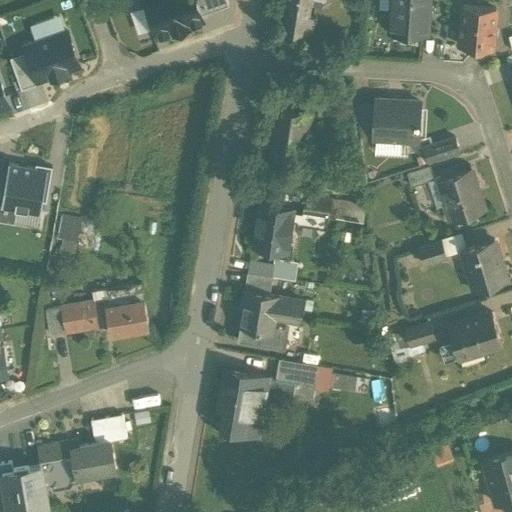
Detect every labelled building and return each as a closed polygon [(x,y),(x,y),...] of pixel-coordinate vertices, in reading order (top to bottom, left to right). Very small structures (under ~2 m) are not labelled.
[(146,0),(148,4),(156,26),(158,34),(173,29),(174,32),(189,26),(188,24),(202,18),(200,14),(195,0),(146,0)] [(195,0),(200,14),(229,4),(227,0),(195,0)] [(285,0),(281,30),(310,34),(314,16),(309,15),(311,3),(311,0),(285,0)] [(428,0),(393,0),(393,7),(391,7),(390,30),(427,32),(428,0)] [(138,33),(156,26),(148,4),(130,10),(138,33)] [(496,8),(463,5),(459,45),(492,48),(496,8)] [(79,63),(67,30),(25,45),(27,50),(38,78),(39,78),(52,73),(52,75),(66,70),(65,68),(79,63)] [(40,82),(39,78),(38,78),(27,50),(10,56),(22,89),(40,82)] [(0,106),(9,104),(0,78),(0,106)] [(335,89),(309,87),(308,102),(334,104),(335,89)] [(421,100),(375,98),(372,136),(419,138),(421,100)] [(311,111),(274,105),(267,151),(303,157),(311,111)] [(455,135),(424,145),(428,159),(459,150),(455,135)] [(35,166),(9,161),(1,203),(1,205),(17,207),(41,212),(43,200),(46,200),(53,165),(36,162),(35,166)] [(429,164),(407,171),(411,185),(434,178),(429,164)] [(471,167),(439,178),(447,202),(443,203),(449,220),(484,208),(471,167)] [(330,197),(306,194),(303,212),(327,216),(330,197)] [(330,197),(327,216),(364,221),(367,201),(330,195),(330,197)] [(17,207),(1,205),(1,203),(0,203),(0,219),(14,222),(17,207)] [(293,208),(260,203),(253,244),(287,249),(293,208)] [(41,212),(17,207),(14,222),(38,226),(41,212)] [(67,211),(61,235),(80,239),(86,216),(67,211)] [(461,232),(442,238),(446,253),(461,248),(465,247),(461,232)] [(76,240),(63,237),(59,261),(72,264),(76,240)] [(442,238),(419,245),(424,262),(447,255),(446,253),(442,238)] [(465,247),(461,248),(469,273),(475,271),(480,286),(506,278),(501,261),(498,262),(492,241),(495,240),(494,238),(465,247)] [(249,257),(247,270),(272,274),(274,262),(249,257)] [(272,274),(247,270),(245,282),(270,286),(272,274)] [(141,282),(93,290),(94,299),(110,297),(112,303),(144,298),(141,282)] [(278,293),(245,287),(237,338),(284,346),(288,326),(273,323),(274,313),(298,318),(298,320),(299,320),(303,298),(278,294),(278,293)] [(94,299),(71,303),(76,328),(108,323),(105,305),(112,303),(110,297),(94,299)] [(112,303),(105,305),(108,323),(110,333),(149,327),(144,298),(112,303)] [(491,310),(447,324),(458,357),(501,344),(491,310)] [(430,321),(405,329),(410,344),(435,336),(430,321)] [(410,344),(405,329),(388,334),(395,358),(412,353),(410,344)] [(10,342),(2,343),(6,367),(14,366),(10,342)] [(279,357),(278,362),(318,368),(315,384),(328,386),(331,372),(332,366),(279,357)] [(318,368),(278,362),(275,378),(297,381),(315,384),(318,368)] [(267,375),(224,368),(218,408),(230,410),(227,427),(258,432),(265,389),(267,375)] [(331,372),(328,386),(354,390),(357,376),(331,372)] [(275,378),(267,375),(265,389),(296,394),(297,381),(275,378)] [(297,381),(296,394),(314,396),(315,384),(297,381)] [(95,443),(111,440),(127,437),(122,413),(91,419),(95,443)] [(77,439),(38,446),(41,465),(45,486),(50,485),(54,489),(71,486),(74,481),(79,480),(78,475),(77,475),(72,447),(78,446),(77,439)] [(78,446),(72,447),(77,475),(78,475),(115,469),(111,440),(95,443),(78,446)] [(440,460),(455,454),(451,443),(436,449),(440,460)] [(511,450),(484,458),(496,502),(511,497),(511,450)] [(0,462),(0,499),(7,498),(2,472),(13,470),(11,461),(0,462)] [(13,470),(2,472),(7,498),(8,509),(23,507),(24,511),(48,511),(49,511),(45,486),(41,465),(29,467),(15,469),(13,470)] [(345,500),(339,482),(316,490),(322,508),(345,500)] [(316,490),(296,497),(300,511),(310,511),(322,508),(316,490)]
